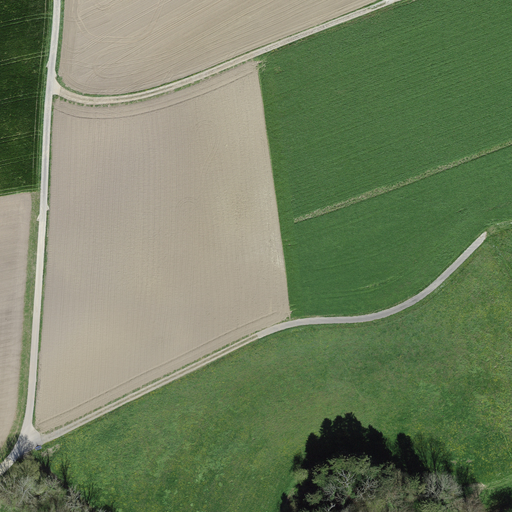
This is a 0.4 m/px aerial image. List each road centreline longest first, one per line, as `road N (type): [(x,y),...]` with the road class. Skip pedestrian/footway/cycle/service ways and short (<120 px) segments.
road 1 (track): [(15,453),(278,327),(389,312),(422,294),(487,234)]
road 2 (track): [(0,469),(27,425),(57,0)]
road 3 (track): [(390,0),(141,95),(83,99),(49,86)]
